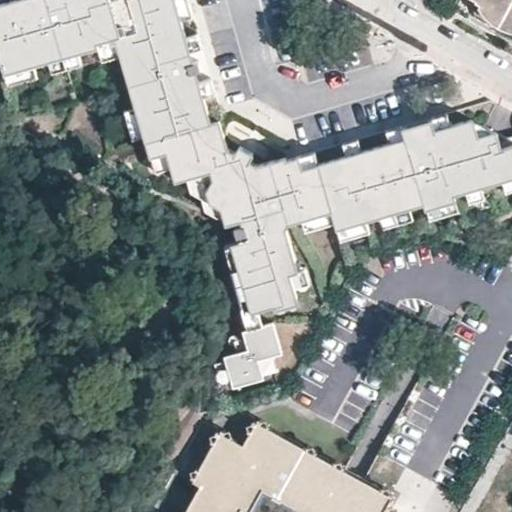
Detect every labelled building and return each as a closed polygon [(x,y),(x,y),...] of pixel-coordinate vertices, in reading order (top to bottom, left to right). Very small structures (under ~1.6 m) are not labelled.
[(301,155),(300,153),(256,165),(249,160),(253,153),(239,145),(235,153),(227,149),(219,119),(210,121),(203,96),(199,81),(195,82),(192,73),(202,70),(200,60),(188,63),(185,53),(190,52),(186,36),(181,20),(177,6),(174,0),(7,0),(0,2),(0,48),(7,71),(37,62),(48,59),(64,55),(81,50),(98,45),(101,44),(100,41),(116,36),(122,54),(137,104),(146,135),(152,156),(172,151),(176,167),(180,181),(189,179),(213,173),(225,215),(227,225),(242,221),(244,227),(235,229),(237,238),(246,235),(248,241),(225,247),(233,276),(243,273),(246,286),(254,311),(261,309),(276,305),(276,308),(293,303),(300,294),(297,286),(292,273),(300,271),(290,235),(288,229),(288,227),(289,224),(292,223),(304,219),(319,215),(335,211),(338,222),(340,228),(354,224),(367,220),(381,216),(396,212),(411,207),(425,203),(427,209),(441,205),(457,201),(455,194),(466,191),(482,186),(502,180),(511,177),(511,142),(501,146),(497,134),(469,119),(452,124),(435,129),(405,138),(388,143),(363,150),(345,155),(317,163),(305,167),(301,155)] [(511,0),(473,0),(473,2),(511,22),(511,0)] [(188,2),(177,6),(181,20),(192,16),(188,2)] [(197,33),(186,36),(190,52),(202,48),(197,33)] [(103,60),(122,54),(116,36),(100,41),(101,44),(98,45),(103,60)] [(84,60),(81,50),(64,55),(67,65),(84,60)] [(67,65),(64,55),(48,59),(52,70),(67,65)] [(37,62),(7,71),(10,82),(40,74),(37,62)] [(199,81),(203,96),(214,93),(210,78),(199,81)] [(135,138),(146,135),(137,104),(125,107),(135,138)] [(432,118),(435,129),(452,124),(448,113),(432,118)] [(385,131),(388,143),(405,138),(401,127),(385,131)] [(342,144),(345,155),(363,150),(359,139),(342,144)] [(156,172),(176,167),(172,151),(152,156),(156,172)] [(314,151),(301,155),(305,167),(317,163),(314,151)] [(217,216),(225,215),(213,173),(189,179),(191,191),(203,199),(207,209),(217,216)] [(511,190),(511,177),(502,180),(505,193),(511,190)] [(485,199),(482,186),(466,191),(469,204),(485,199)] [(460,213),(457,201),(441,205),(445,217),(460,213)] [(445,217),(441,205),(427,209),(430,221),(445,217)] [(415,219),(411,207),(396,212),(400,223),(415,219)] [(322,227),(338,222),(335,211),(319,215),(322,227)] [(400,223),(396,212),(381,216),(385,228),(400,223)] [(307,231),(322,227),(319,215),(304,219),(307,231)] [(371,233),(367,220),(354,224),(357,237),(371,233)] [(357,237),(354,224),(340,228),(343,240),(357,237)] [(308,268),(300,271),(292,273),(297,286),(312,282),(308,268)] [(237,288),(246,286),(243,273),(233,276),(237,288)] [(244,314),(254,311),(246,286),(237,288),(244,314)] [(265,325),(261,309),(254,311),(244,314),(249,329),(243,331),(248,345),(250,351),(238,355),(227,357),(228,360),(232,376),(235,385),(263,378),(263,374),(258,358),(275,353),(282,351),(274,322),(265,325)] [(250,351),(248,345),(235,348),(238,355),(250,351)] [(279,370),(275,353),(258,358),(263,374),(279,370)] [(232,376),(228,360),(216,363),(220,379),(232,376)] [(381,511),(391,496),(255,421),(242,443),(219,431),(192,481),(199,484),(182,511),(381,511)]
